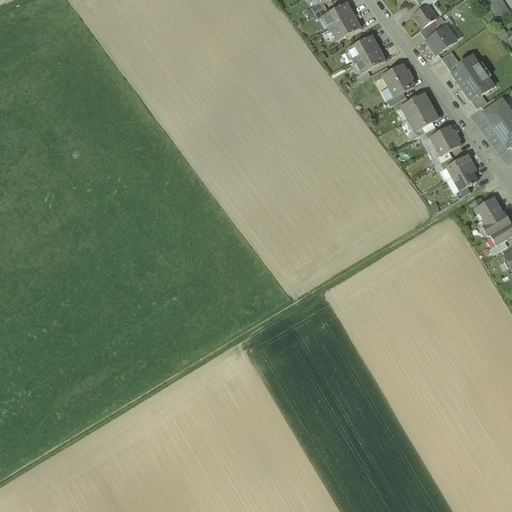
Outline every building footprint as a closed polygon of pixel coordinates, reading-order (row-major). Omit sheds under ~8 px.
[(426,0),(422,3),(425,8),(427,7),(435,1),(434,0),(426,0)] [(498,0),(484,0),(499,21),(508,14),(498,0)] [(321,6),(320,5),(311,10),(314,16),(326,10),(323,5),(321,6)] [(329,15),(322,19),(322,20),(329,31),(353,18),(346,5),(329,15)] [(425,8),(413,17),(422,31),(434,23),(436,21),(427,7),(425,8)] [(326,10),(314,16),(318,22),(322,20),(322,19),(329,15),(326,10)] [(353,18),(329,31),(336,44),(360,31),(353,18)] [(422,31),(419,33),(425,42),(440,32),(434,23),(422,31)] [(440,32),(425,42),(435,57),(455,43),(445,29),(440,32)] [(371,38),(347,52),(353,64),(378,51),(371,38)] [(378,51),(353,64),(360,77),(361,77),(368,73),(385,64),(378,51)] [(451,54),(441,61),(451,76),(461,69),(460,67),(460,66),(451,54)] [(460,66),(460,67),(461,69),(451,76),(470,102),(480,95),(481,98),(494,89),(472,58),(460,66)] [(390,74),(383,78),(383,79),(389,89),(408,78),(402,68),(390,74)] [(387,69),(371,78),(374,84),(383,79),(383,78),(390,74),(387,69)] [(360,77),(356,79),(359,85),(370,78),(368,73),(361,77),(360,77)] [(408,78),(389,89),(394,99),(403,95),(414,88),(408,78)] [(403,95),(394,99),(387,103),(390,109),(393,107),(406,100),(403,95)] [(480,95),(470,102),(477,112),(481,109),(487,105),(481,98),(480,95)] [(409,105),(401,109),(401,110),(408,121),(431,109),(424,97),(409,105)] [(406,100),(393,107),(396,112),(401,110),(401,109),(409,105),(406,100)] [(487,105),(481,109),(484,114),(497,106),(493,101),(487,105)] [(484,114),(483,115),(487,121),(488,120),(490,122),(488,123),(498,137),(499,136),(501,139),(500,140),(507,151),(509,149),(511,147),(511,116),(502,102),(497,106),(484,114)] [(431,109),(408,121),(414,133),(415,133),(422,130),(438,121),(431,109)] [(438,134),(430,139),(436,150),(455,139),(449,128),(438,134)] [(435,129),(424,135),(427,141),(430,139),(438,134),(435,129)] [(422,130),(415,133),(414,133),(409,136),(413,141),(425,135),(422,130)] [(455,139),(436,150),(440,158),(449,154),(460,148),(455,139)] [(449,154),(440,158),(438,159),(441,165),(451,159),(449,154)] [(455,164),(446,169),(446,170),(452,179),(473,168),(473,167),(467,157),(455,164)] [(441,165),(440,165),(443,171),(446,170),(446,169),(455,164),(452,159),(451,159),(441,165)] [(473,168),(452,179),(460,193),(468,189),(471,187),(471,186),(476,183),(472,175),(476,173),(473,168)] [(471,194),(468,189),(460,193),(456,195),(459,201),(471,194)] [(511,225),(504,215),(503,216),(493,199),(483,205),(474,211),(474,212),(477,217),(479,216),(482,222),(481,223),(483,227),(481,228),(483,230),(484,229),(486,233),(488,232),(491,237),(511,225)] [(480,200),(469,207),(472,213),(474,212),(474,211),(483,205),(480,200)] [(491,237),(489,238),(495,248),(496,248),(504,244),(511,238),(511,227),(511,225),(491,237)] [(504,244),(496,248),(495,248),(489,252),(492,258),(507,249),(504,244)]
